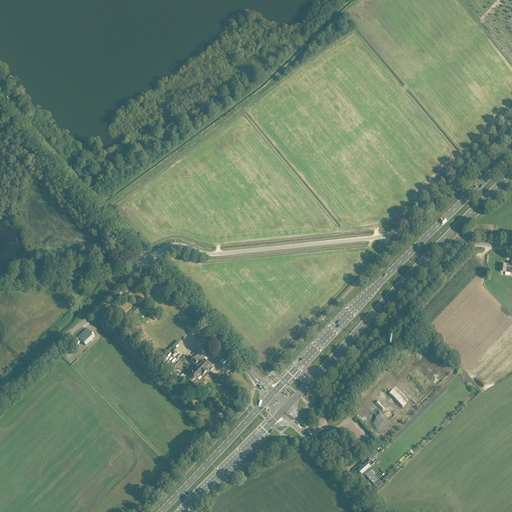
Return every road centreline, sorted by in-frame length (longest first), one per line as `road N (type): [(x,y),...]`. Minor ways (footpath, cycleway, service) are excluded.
road 1 (unclassified): [(148,260),(180,245),(213,254),(387,235),(511,120)]
road 2 (primary): [(511,153),(274,392)]
road 3 (primary): [(288,406),(511,174)]
road 4 (unclassified): [(511,247),(463,249),(361,358),(307,435)]
road 5 (unclassified): [(148,260),(0,97)]
road 6 (unclassified): [(0,398),(148,260)]
road 7 (unclassified): [(257,380),(148,260)]
road 8 (primary): [(268,397),(160,511)]
road 9 (primary): [(181,511),(282,412)]
